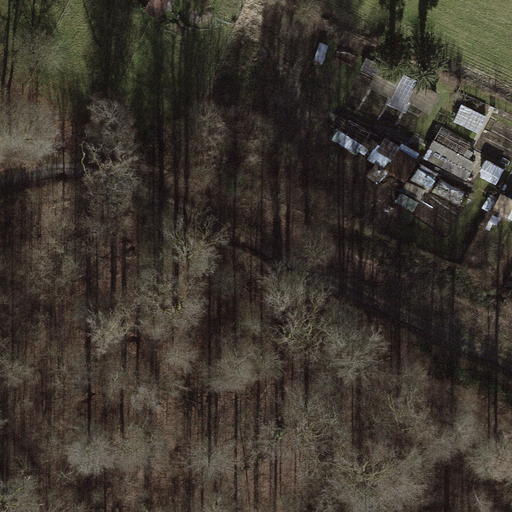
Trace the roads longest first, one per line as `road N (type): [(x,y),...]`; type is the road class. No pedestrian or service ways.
road 1 (track): [(0,183),(52,167),(113,176),(511,364)]
road 2 (track): [(0,118),(113,176)]
